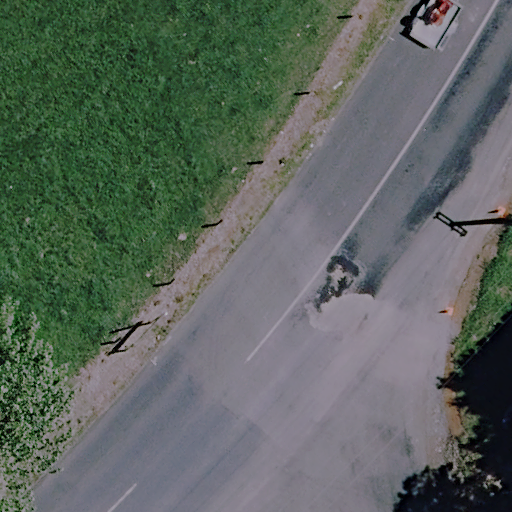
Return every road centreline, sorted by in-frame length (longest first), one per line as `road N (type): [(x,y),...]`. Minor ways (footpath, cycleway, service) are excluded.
road 1 (unclassified): [(496,0),(416,137),(231,387)]
road 2 (unclassified): [(231,387),(108,511)]
road 3 (residential): [(231,387),(319,511)]
